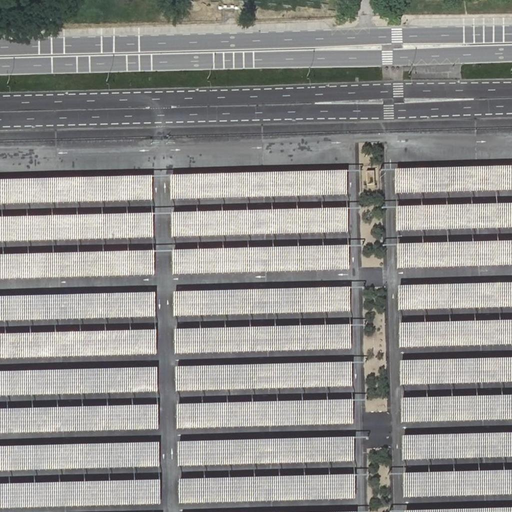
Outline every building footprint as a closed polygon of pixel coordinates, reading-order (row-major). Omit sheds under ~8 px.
[(511,166),(395,170),(396,194),(511,190),(511,166)] [(345,170),(171,175),(172,199),(346,195),(345,170)] [(149,176),(0,179),(0,204),(150,200),(149,176)] [(511,203),(398,206),(398,230),(511,227),(511,203)] [(347,207),(173,212),(173,236),(348,231),(347,207)] [(153,212),(0,216),(0,240),(154,236),(153,212)] [(511,240),(398,244),(398,268),(511,264),(511,240)] [(347,245),(173,250),(173,274),(348,269),(347,245)] [(153,250),(0,254),(0,278),(154,274),(153,250)] [(511,282),(399,285),(400,310),(511,306),(511,282)] [(349,286),(175,291),(175,315),(349,310),(349,286)] [(155,291),(0,295),(0,319),(156,316),(155,291)] [(511,319),(399,323),(400,347),(511,343),(511,319)] [(349,324),(175,329),(175,353),(349,348),(349,324)] [(155,329),(0,333),(0,357),(156,353),(155,329)] [(511,357),(402,361),(402,385),(511,381),(511,357)] [(351,362),(177,366),(178,391),(352,386),(351,362)] [(157,367),(0,371),(0,395),(158,391),(157,367)] [(511,395),(402,398),(402,422),(511,419),(511,395)] [(351,399),(177,404),(178,428),(352,423),(351,399)] [(157,404),(0,408),(0,432),(158,428),(157,404)] [(511,432),(404,436),(404,460),(511,456),(511,432)] [(353,437),(179,441),(179,465),(354,461),(353,437)] [(159,442),(0,445),(0,470),(160,466),(159,442)] [(511,470),(404,473),(404,497),(511,494),(511,470)] [(353,474),(179,479),(179,503),(354,498),(353,474)] [(159,479),(0,483),(0,507),(160,503),(159,479)]
